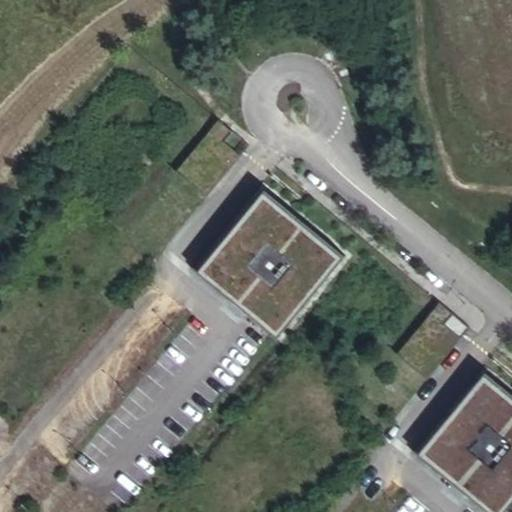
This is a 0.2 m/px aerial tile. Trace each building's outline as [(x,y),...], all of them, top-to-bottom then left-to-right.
[(218,119),(175,171),(206,196),(240,155),(224,141),(233,131),(218,119)] [(250,145),(233,131),(224,141),(240,155),(250,145)] [(265,190),(198,271),(278,337),(345,256),(265,190)] [(467,327),(439,304),(398,354),(427,378),(467,327)] [(505,511),(511,504),(511,394),(493,379),(426,460),(489,511),(505,511)]
